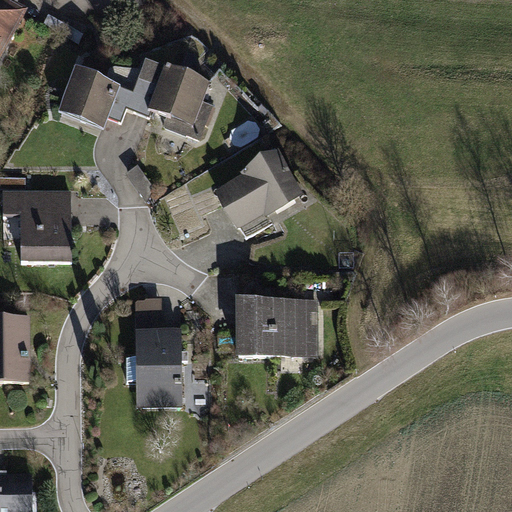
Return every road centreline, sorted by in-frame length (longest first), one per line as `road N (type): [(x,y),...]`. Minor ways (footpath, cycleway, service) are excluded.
road 1 (tertiary): [(189,511),(378,388),(491,323),(511,320)]
road 2 (residential): [(78,511),(70,437),(78,328),(138,255)]
